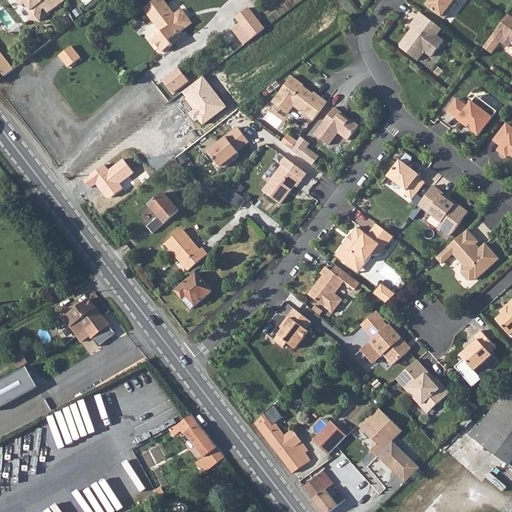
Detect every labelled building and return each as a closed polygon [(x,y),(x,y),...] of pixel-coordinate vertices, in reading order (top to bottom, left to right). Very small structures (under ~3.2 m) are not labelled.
[(17,0),(21,5),(25,2),(31,10),(30,19),(40,20),(42,9),(44,7),(48,13),(64,0),(17,0)] [(179,32),(192,22),(182,8),(174,14),(163,0),(154,0),(144,8),(161,31),(152,39),(162,53),(174,44),(172,43),(182,36),(179,32)] [(459,0),(431,0),(427,5),(446,19),(459,0)] [(232,29),(244,44),(264,29),(248,8),(236,18),(239,23),(232,29)] [(443,29),(422,13),(412,26),(414,28),(402,45),(402,48),(419,61),(424,53),(427,52),(433,57),(445,41),(438,35),(443,29)] [(511,16),(509,14),(485,47),(493,53),(501,42),(509,47),(511,42),(511,16)] [(60,56),(69,68),(82,58),(72,46),(60,56)] [(0,51),(0,69),(5,76),(14,69),(0,51)] [(163,80),(172,93),(188,81),(178,68),(163,80)] [(202,76),(181,92),(194,109),(188,114),(193,121),(197,119),(202,125),(226,107),(202,76)] [(309,114),(322,98),(315,92),(314,94),(304,86),(305,85),(293,76),(273,102),(289,114),(294,106),(306,115),(309,114)] [(478,96),(473,102),(494,118),(498,112),(478,96)] [(306,115),(314,121),(328,102),(322,98),(309,114),(306,115)] [(458,99),(449,111),(460,119),(460,120),(480,135),(494,118),(473,102),(469,108),(458,99)] [(349,141),(360,126),(351,119),(350,121),(341,114),(342,112),(336,108),(315,135),(330,146),(339,133),(349,141)] [(511,127),(508,125),(496,140),(504,146),(503,147),(511,153),(511,154),(511,127)] [(238,127),(208,151),(221,167),(225,167),(230,163),(228,161),(232,158),(233,161),(238,156),(239,152),(238,151),(249,141),(238,127)] [(284,144),(292,150),(298,142),(290,136),(284,144)] [(298,142),(292,150),(314,166),(321,157),(308,148),(311,144),(302,137),(298,142)] [(511,153),(503,147),(501,151),(509,157),(511,153)] [(405,194),(413,200),(426,183),(419,177),(421,175),(410,166),(412,163),(413,163),(415,158),(408,152),(389,177),(408,191),(405,194)] [(164,166),(169,173),(180,165),(175,157),(164,166)] [(264,191),(282,205),(296,186),(298,187),(308,174),(286,158),(282,164),(284,165),(264,191)] [(133,174),(123,159),(107,170),(104,166),(83,180),(90,188),(95,185),(107,199),(123,189),(120,184),(133,174)] [(470,212),(435,186),(420,206),(442,223),(439,227),(451,236),(454,233),(470,212)] [(234,190),(219,195),(228,201),(229,199),(242,208),(247,200),(234,190)] [(148,227),(153,232),(179,210),(164,192),(149,206),(158,218),(148,227)] [(242,208),(229,199),(228,201),(240,211),(242,208)] [(395,237),(378,224),(369,235),(359,227),(337,256),(354,268),(360,267),(364,261),(367,263),(373,255),(382,254),(395,237)] [(165,243),(188,270),(208,253),(202,247),(200,249),(183,228),(165,243)] [(480,241),(469,230),(440,256),(446,262),(455,253),(466,266),(464,269),(463,274),(469,280),(474,280),(477,278),(478,279),(500,259),(487,244),(481,249),(479,251),(474,246),(477,244),(480,241)] [(360,273),(367,263),(364,261),(360,267),(354,268),(360,273)] [(310,295),(335,313),(345,300),(337,294),(346,281),(348,283),(349,285),(357,291),(362,284),(338,266),(334,272),(328,267),(322,274),(325,276),(310,295)] [(176,290),(183,299),(187,297),(195,306),(212,291),(196,272),(176,290)] [(383,284),(375,294),(382,299),(390,289),(383,284)] [(390,289),(382,299),(387,303),(397,294),(390,289)] [(86,329),(103,317),(89,298),(63,318),(70,328),(80,321),(86,329)] [(511,308),(511,306),(511,301),(502,311),(503,312),(510,306),(511,308)] [(498,319),(511,334),(511,306),(511,308),(510,306),(503,312),(504,314),(498,319)] [(313,322),(296,309),(285,324),(288,325),(276,341),(285,348),(289,343),(297,349),(311,332),(308,330),(313,322)] [(378,312),(364,324),(377,338),(363,350),(376,364),(386,355),(395,365),(410,351),(405,346),(407,344),(390,325),(388,327),(384,322),(386,321),(378,312)] [(86,329),(100,346),(116,334),(103,317),(86,329)] [(80,321),(70,328),(77,336),(86,329),(80,321)] [(457,367),(475,387),(484,379),(477,371),(494,355),(492,353),(498,348),(482,331),(476,336),(479,340),(462,355),(466,359),(457,367)] [(13,357),(19,368),(28,363),(22,352),(13,357)] [(80,385),(82,389),(98,380),(101,384),(120,375),(116,369),(107,373),(99,360),(74,374),(80,385)] [(419,360),(400,377),(405,383),(403,385),(409,391),(411,389),(425,404),(427,402),(434,409),(451,393),(438,378),(436,380),(434,382),(428,374),(429,372),(419,360)] [(24,367),(0,379),(0,407),(35,389),(24,367)] [(434,382),(436,380),(429,372),(428,374),(434,382)] [(71,391),(73,395),(82,389),(80,385),(71,391)] [(511,388),(508,386),(471,437),(509,465),(511,461),(511,388)] [(425,404),(411,389),(409,391),(429,414),(434,409),(427,402),(425,404)] [(256,424),(266,437),(293,473),(310,460),(305,453),(308,451),(294,431),(286,437),(276,425),(285,418),(275,406),(256,424)] [(377,408),(358,427),(374,444),(369,452),(376,458),(377,457),(392,442),(401,432),(377,408)] [(180,424),(205,457),(196,464),(198,467),(201,465),(207,471),(225,459),(191,415),(180,424)] [(333,422),(332,421),(314,440),(329,455),(348,436),(333,422)] [(171,429),(175,435),(182,430),(178,425),(171,429)] [(420,468),(392,442),(377,457),(406,484),(420,468)] [(317,477),(327,491),(335,485),(324,471),(317,477)] [(304,487),(323,511),(329,511),(338,505),(327,491),(317,477),(304,487)] [(105,502),(110,511),(121,511),(137,505),(136,504),(139,502),(130,483),(115,490),(118,496),(105,502)] [(155,490),(159,497),(165,494),(161,487),(155,490)]
